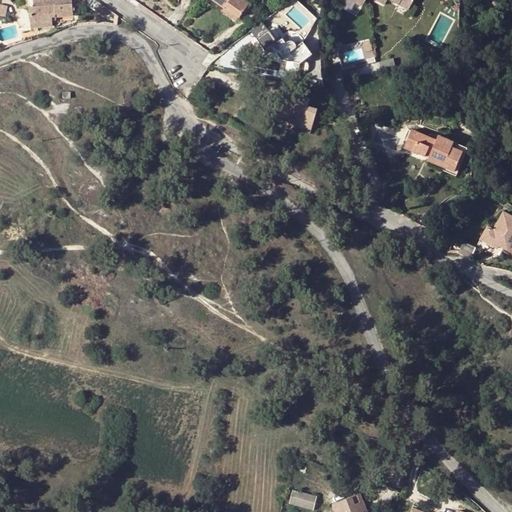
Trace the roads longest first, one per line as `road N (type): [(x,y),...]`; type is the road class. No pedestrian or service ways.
road 1 (unclassified): [(192,133),(318,232),(349,278),(415,425),(498,511)]
road 2 (unclassified): [(192,133),(202,129),(511,293)]
road 3 (residential): [(0,58),(75,32),(112,30),(138,42),(177,110)]
